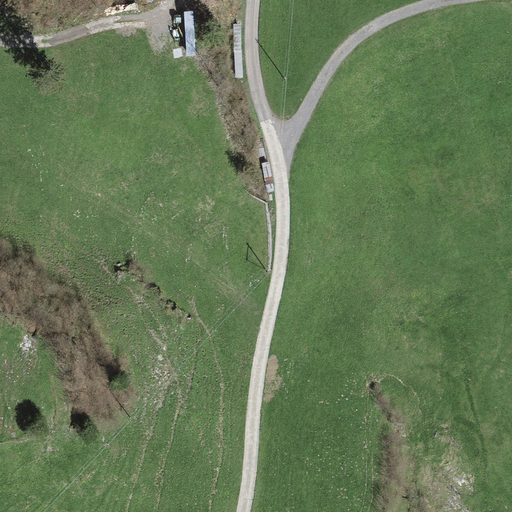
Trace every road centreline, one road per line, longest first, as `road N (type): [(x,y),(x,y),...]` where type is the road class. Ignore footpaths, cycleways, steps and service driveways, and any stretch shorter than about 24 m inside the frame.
road 1 (track): [(254,0),(253,65),(283,219),(244,511)]
road 2 (track): [(450,0),(358,37),(272,146)]
road 3 (track): [(0,40),(53,39),(173,0)]
